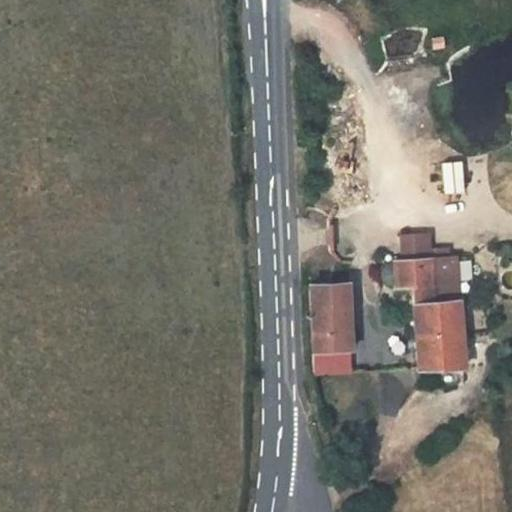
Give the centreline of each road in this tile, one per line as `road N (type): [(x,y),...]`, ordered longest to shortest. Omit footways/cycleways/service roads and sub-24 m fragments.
road 1 (secondary): [(281,483),(266,0)]
road 2 (unknown): [(301,0),(353,41),(423,208)]
